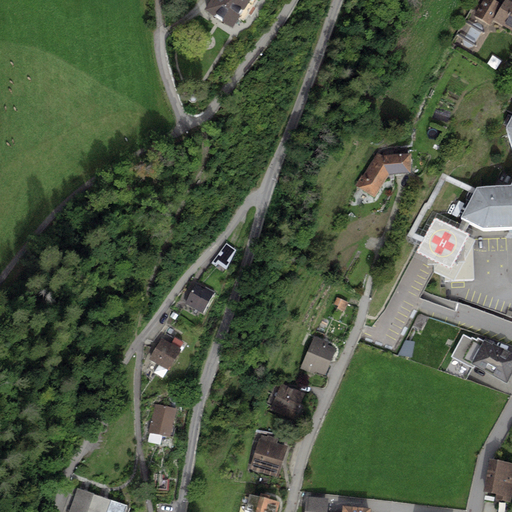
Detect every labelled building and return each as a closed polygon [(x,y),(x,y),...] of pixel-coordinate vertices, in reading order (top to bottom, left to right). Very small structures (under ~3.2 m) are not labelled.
[(249,0),(209,0),(204,9),(232,27),(249,0)] [(505,0),(502,5),(493,0),(483,0),(475,15),(490,24),(493,19),(511,30),(511,1),(509,0),(505,0)] [(511,115),(506,128),(511,146),(511,183),(511,186),(477,187),(460,220),(483,232),(511,230),(511,115)] [(362,175),(355,186),(375,198),(386,180),(394,180),(394,175),(410,173),(411,153),(382,155),(377,153),(363,176),(362,175)] [(236,250),(226,243),(211,264),(216,267),(218,264),(226,270),(236,250)] [(214,292),(196,283),(185,304),(202,314),(214,292)] [(349,302),(336,297),(333,305),(338,307),(337,309),(335,309),(334,312),(340,314),(342,311),(344,312),(349,302)] [(471,339),(463,335),(451,357),(453,358),(472,368),(474,369),(475,367),(507,385),(511,375),(511,353),(492,342),(491,344),(484,340),(483,341),(477,338),(476,340),(472,337),(471,339)] [(329,343),(314,336),(300,369),(313,374),(314,372),(325,377),(337,349),(328,345),(329,343)] [(171,344),(161,338),(148,359),(168,371),(181,350),(179,349),(183,343),(174,338),(171,344)] [(412,359),(414,344),(403,342),(401,358),(412,359)] [(472,368),(453,358),(445,373),(466,380),(472,368)] [(305,394),(282,384),(281,387),(275,385),(267,404),(271,406),(270,410),(294,420),(305,394)] [(170,397),(168,403),(171,404),(173,398),(181,401),(183,396),(180,395),(181,391),(174,389),(173,393),(174,394),(170,397)] [(176,409),(155,404),(148,433),(170,438),(176,409)] [(260,439),(259,439),(250,469),(278,478),(287,447),(277,444),(278,439),(267,436),(267,437),(261,435),(260,439)] [(511,492),(511,463),(490,459),(483,492),(496,494),(495,499),(510,502),(511,492)] [(123,511),(126,506),(77,488),(68,511),(123,511)] [(259,497),(249,494),(246,505),(252,507),(250,511),(276,511),(279,503),(269,500),(270,496),(260,493),(259,497)] [(326,511),(328,499),(306,497),(304,511),(326,511)]
